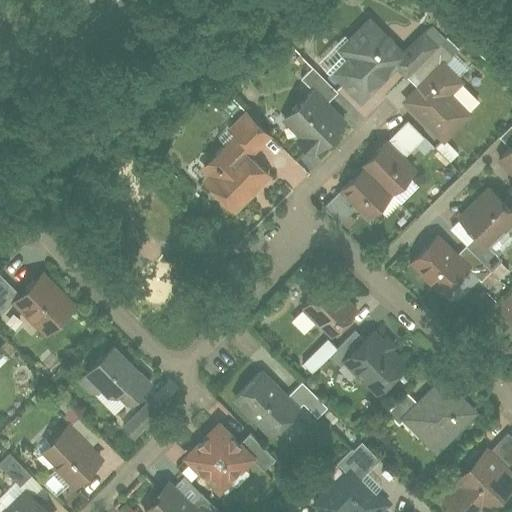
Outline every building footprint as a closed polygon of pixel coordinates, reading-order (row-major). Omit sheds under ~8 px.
[(343,54),(328,69),(359,99),(395,63),(405,72),(436,40),(421,26),(401,46),(368,13),(335,46),(343,54)] [(414,81),(399,97),(441,138),(470,109),(450,90),(462,78),(443,59),(449,53),(436,40),(405,72),(414,81)] [(335,89),(310,65),(300,76),(310,86),(278,119),(312,152),(346,117),(326,98),(335,89)] [(270,134),(244,108),(225,126),(231,132),(197,165),(206,174),(200,179),(232,212),(272,174),(251,152),(270,134)] [(511,119),(499,134),(509,143),(493,159),(511,176),(511,119)] [(414,165),(387,139),(363,163),(390,190),(414,165)] [(390,190),(363,163),(338,187),(365,214),(390,190)] [(511,217),(511,208),(486,183),(455,215),(486,244),(511,217)] [(468,263),(437,231),(408,259),(439,291),(468,263)] [(72,302),(42,270),(10,299),(40,332),(72,302)] [(327,276),(298,307),(330,337),(359,306),(327,276)] [(511,291),(494,309),(511,326),(511,291)] [(373,322),(338,356),(374,393),(409,359),(373,322)] [(308,372),(333,347),(323,337),(297,361),(308,372)] [(124,404),(150,377),(110,340),(76,377),(94,394),(103,385),(124,404)] [(261,365),(230,396),(269,435),(300,404),(261,365)] [(477,411),(441,374),(398,416),(434,453),(477,411)] [(129,439),(158,406),(145,395),(116,427),(129,439)] [(253,453),(216,418),(180,455),(217,491),(253,453)] [(39,450),(73,483),(101,455),(67,422),(39,450)] [(483,511),(511,483),(511,470),(485,444),(449,480),(454,485),(440,499),(452,511),(483,511)] [(347,465),(309,504),(316,511),(377,511),(386,503),(347,465)] [(202,511),(203,511),(168,477),(138,509),(141,511),(202,511)] [(0,511),(49,511),(24,487),(0,511)]
